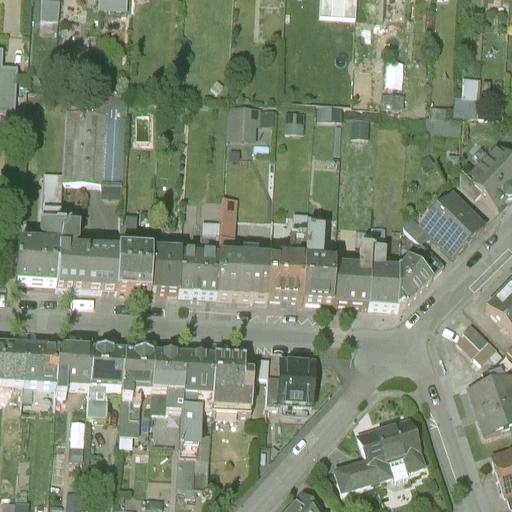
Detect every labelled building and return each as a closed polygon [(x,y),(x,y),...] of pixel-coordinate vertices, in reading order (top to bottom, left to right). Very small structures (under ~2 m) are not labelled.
[(38,0),(37,30),(57,31),(59,0),(38,0)] [(126,18),(126,0),(96,0),(96,18),(126,18)] [(0,115),(14,116),(16,78),(1,77),(2,58),(0,57),(0,115)] [(453,104),(454,121),(475,120),(473,103),(453,104)] [(65,111),(60,193),(121,197),(127,107),(93,104),(92,112),(65,111)] [(225,115),(223,151),(255,153),(256,135),(273,136),(274,121),(258,120),(259,117),(225,115)] [(339,116),(315,115),(315,129),(339,130),(339,116)] [(302,122),(283,120),(281,142),(300,143),(302,122)] [(367,127),(350,127),(349,147),(366,147),(367,127)] [(511,173),(496,157),(470,183),(476,188),(473,192),(495,214),(502,206),(505,207),(508,207),(511,206),(511,204),(511,173)] [(481,236),(449,203),(432,220),(436,224),(423,237),(419,233),(418,234),(428,244),(451,267),(481,236)] [(45,254),(17,252),(14,295),(54,297),(58,236),(59,222),(41,221),(40,246),(45,249),(45,254)] [(149,261),(129,260),(129,248),(134,248),(135,226),(119,225),(115,301),(147,302),(149,261)] [(418,234),(409,225),(403,232),(403,237),(419,253),(420,252),(428,244),(418,234)] [(103,262),(68,260),(68,256),(75,253),(76,237),(58,236),(54,297),(101,300),(103,262)] [(323,267),(322,275),(314,274),(319,270),(321,240),(306,239),(306,240),(305,250),(302,311),(330,313),(332,273),(333,267),(323,267)] [(267,270),(225,268),(231,264),(232,248),(219,247),(217,267),(215,306),(265,309),(267,273),(267,270)] [(296,271),(276,270),(276,273),(267,273),(265,309),(302,311),(305,250),(290,249),(290,261),(296,271)] [(442,274),(420,252),(419,253),(407,265),(430,287),(442,274)] [(398,277),(382,276),(383,258),(369,258),(369,263),(368,275),(366,315),(395,317),(398,277)] [(160,262),(149,261),(147,302),(177,304),(179,265),(179,263),(160,262)] [(208,267),(179,265),(177,304),(215,306),(217,267),(208,267)] [(430,287),(407,265),(405,266),(402,276),(398,277),(395,317),(405,314),(430,287)] [(368,275),(332,273),(330,313),(366,315),(368,275)] [(511,291),(510,290),(484,318),(511,345),(511,291)] [(486,349),(469,332),(461,340),(462,342),(477,357),(486,349)] [(462,342),(454,350),(468,366),(477,357),(462,342)] [(486,349),(470,365),(478,374),(494,357),(486,349)] [(23,355),(0,354),(0,393),(21,394),(23,355)] [(56,357),(23,355),(21,394),(54,396),(56,357)] [(89,359),(56,357),(54,396),(53,405),(63,406),(65,397),(87,398),(89,359)] [(122,361),(89,359),(87,398),(85,430),(103,432),(105,400),(120,400),(122,361)] [(152,363),(122,361),(120,400),(118,441),(135,442),(138,401),(150,402),(152,363)] [(182,364),(152,363),(150,402),(172,403),(163,411),(163,423),(178,424),(182,364)] [(212,366),(182,364),(178,424),(173,501),(189,502),(190,478),(193,478),(197,421),(209,422),(212,366)] [(243,368),(212,366),(209,422),(248,424),(251,384),(242,383),(243,368)] [(313,372),(279,370),(276,415),(310,416),(313,372)] [(504,385),(466,398),(483,444),(511,434),(511,401),(510,402),(504,385)] [(407,430),(356,447),(364,472),(332,482),(340,505),(388,488),(394,491),(405,488),(408,483),(408,482),(423,477),(407,430)] [(511,458),(491,466),(503,504),(505,503),(511,500),(511,458)] [(312,511),(303,503),(294,511),(312,511)]
